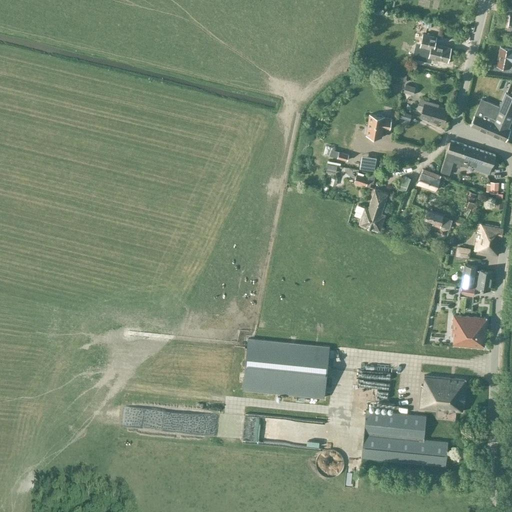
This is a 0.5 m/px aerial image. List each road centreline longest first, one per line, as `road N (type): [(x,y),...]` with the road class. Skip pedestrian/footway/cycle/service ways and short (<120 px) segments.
road 1 (residential): [(489,511),(499,277),(511,197)]
road 2 (residential): [(457,131),(484,0)]
